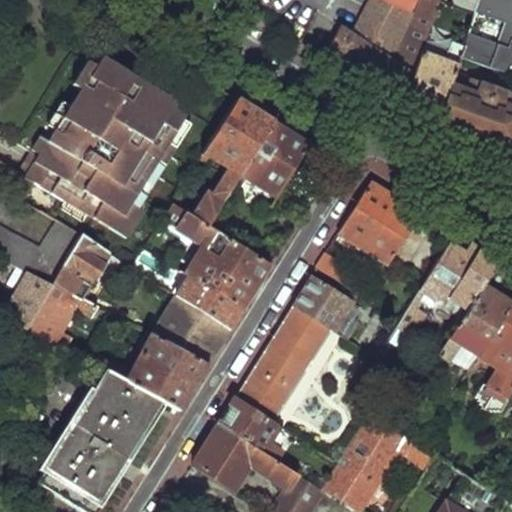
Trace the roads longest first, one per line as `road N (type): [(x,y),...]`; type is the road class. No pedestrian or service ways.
road 1 (residential): [(370,136),(133,511)]
road 2 (secondary): [(159,0),(370,136)]
road 3 (secondary): [(370,136),(511,223)]
